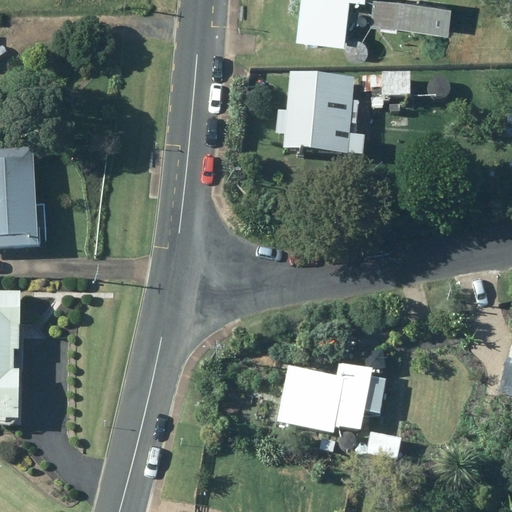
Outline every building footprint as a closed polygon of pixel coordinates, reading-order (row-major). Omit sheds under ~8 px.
[(300,0),(298,31),(345,35),(347,17),(448,25),(450,0),(372,0),(371,7),(348,5),(347,0),(300,0)] [(353,76),(290,71),(286,111),(278,110),(275,133),(283,134),(282,147),(362,155),(363,135),(354,134),(358,100),(351,99),(353,76)] [(409,95),(410,72),(381,71),(381,76),(360,75),(360,87),(381,87),(381,95),(409,95)] [(0,249),(46,245),(38,146),(0,148),(0,249)] [(26,349),(26,292),(0,292),(0,417),(26,417),(26,370),(21,370),(21,349),(26,349)] [(511,362),(506,361),(496,402),(511,406),(511,362)] [(276,421),(333,433),(334,425),(358,429),(362,410),(378,413),(385,380),(368,377),(370,371),(338,364),(335,378),(287,369),(276,421)] [(364,453),(396,460),(400,439),(369,431),(364,453)] [(317,449),(332,452),(334,441),(319,438),(317,449)]
